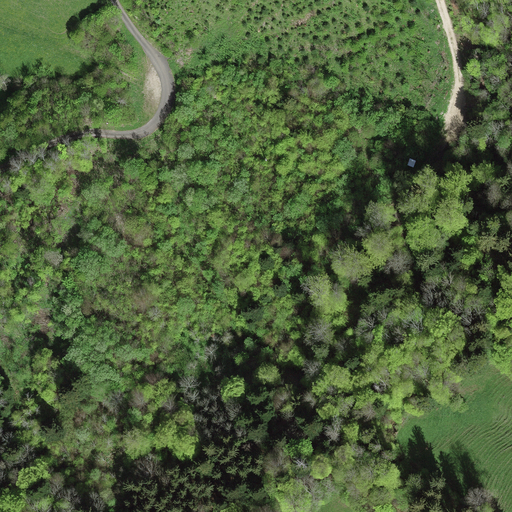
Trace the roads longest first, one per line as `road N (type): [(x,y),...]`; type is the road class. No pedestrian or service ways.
road 1 (track): [(440,0),(460,77),(455,133),(374,207),(302,302)]
road 2 (track): [(140,133),(82,193),(0,453)]
road 3 (track): [(0,169),(66,136),(140,133),(156,120),(156,67),(115,0)]
